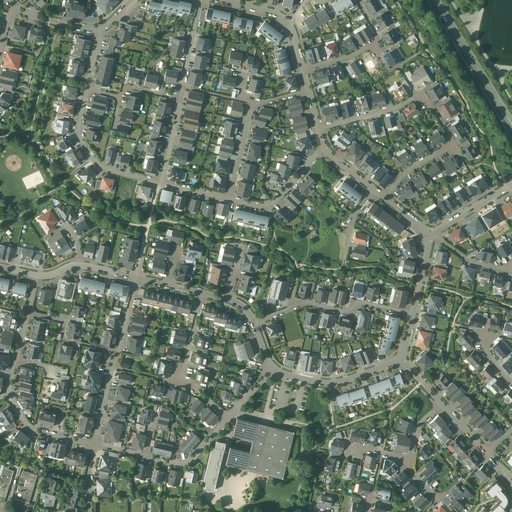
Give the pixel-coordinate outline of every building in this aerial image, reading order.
[(80,3),(73,2),(73,0),(69,0),(68,7),(71,8),(69,15),(76,17),(80,3)] [(105,0),(99,0),(96,3),(100,7),(101,8),(103,6),(106,10),(108,12),(112,7),(105,0)] [(348,8),(343,0),(340,0),(337,2),(343,11),(348,8)] [(343,0),(348,8),(353,5),(350,0),(343,0)] [(370,0),(364,4),(367,9),(378,2),(376,0),(370,0)] [(157,3),(151,1),(148,11),(148,12),(154,14),(157,3)] [(337,2),(332,5),(335,10),(338,14),(343,11),(337,2)] [(378,2),(367,9),(370,14),(376,10),(381,8),(381,7),(378,2)] [(87,5),(80,3),(76,17),(84,19),(86,11),(89,12),(90,4),(87,3),(87,5)] [(185,3),(183,13),(188,15),(189,14),(190,7),(191,4),(185,3)] [(96,11),(98,16),(102,14),(104,12),(106,10),(103,6),(101,8),(100,7),(96,11)] [(214,9),(208,8),(205,19),(211,20),(214,9)] [(219,11),(214,9),(211,20),(216,21),(219,11)] [(319,12),(325,22),(330,19),(328,17),(325,11),(324,9),(319,12)] [(225,12),(219,11),(216,21),(222,23),(225,12)] [(231,13),(225,12),(222,23),(228,24),(229,20),(231,13)] [(320,24),(321,25),(325,22),(319,12),(314,15),(320,24)] [(381,15),(375,18),(378,23),(389,17),(386,12),(385,12),(381,15)] [(309,16),(315,27),(320,24),(314,15),(313,13),(309,16)] [(307,25),(310,30),(315,27),(309,16),(304,19),(307,25)] [(242,18),(236,17),(235,19),(233,27),(239,29),(242,18)] [(389,17),(378,23),(381,29),(387,25),(392,22),(391,22),(389,17)] [(247,19),(242,18),(239,29),(244,30),(247,19)] [(247,19),(244,30),(250,31),(250,30),(252,23),(253,21),(247,19)] [(258,29),(258,30),(262,34),(269,25),(265,21),(263,23),(258,29)] [(137,26),(126,24),(125,29),(131,31),(136,32),(137,26)] [(20,26),(14,25),(12,32),(11,37),(17,39),(20,26)] [(269,25),(262,34),(267,37),(273,28),(269,25)] [(26,28),(20,26),(17,39),(18,39),(18,40),(22,41),(24,35),(26,28)] [(38,29),(32,27),(31,31),(29,39),(35,40),(38,29)] [(370,34),(366,27),(360,31),(366,40),(372,37),(370,34)] [(131,31),(125,29),(119,28),(118,33),(129,36),(131,31)] [(273,28),(267,37),(271,41),(278,32),(273,28)] [(44,30),(38,29),(35,40),(41,41),(43,34),(44,30)] [(388,32),(382,35),(385,40),(396,34),(393,29),(388,32)] [(360,31),(355,34),(356,36),(360,43),(361,44),(366,40),(360,31)] [(278,32),(271,41),(276,44),(277,43),(281,38),(282,36),(278,32)] [(129,36),(118,33),(117,38),(117,39),(122,40),(128,42),(129,36)] [(396,34),(385,40),(388,45),(394,42),(399,39),(396,34)] [(117,38),(111,37),(109,43),(115,44),(121,45),(122,40),(117,39),(117,38)] [(200,37),(198,37),(197,43),(209,45),(210,40),(205,39),(200,37)] [(83,40),(78,38),(76,46),(88,49),(90,41),(83,40)] [(178,39),(174,38),(172,44),(184,47),(185,41),(183,41),(178,39)] [(350,39),(350,38),(343,42),(349,51),(355,47),(355,46),(350,39)] [(209,45),(197,43),(196,48),(207,51),(209,45)] [(184,47),(172,44),(171,49),(183,52),(184,47)] [(335,44),(326,46),(328,56),(338,54),(337,50),(335,44)] [(88,49),(76,46),(74,54),(81,55),(87,57),(88,49)] [(320,47),(314,48),(317,60),(323,58),(322,54),(320,47)] [(314,48),(308,50),(310,58),(311,61),(317,60),(314,48)] [(183,52),(171,49),(170,55),(174,56),(179,57),(181,57),(183,52)] [(392,51),(384,56),(387,61),(390,66),(401,59),(395,49),(392,51)] [(282,50),(274,53),(276,58),(287,55),(285,50),(282,50)] [(237,53),(231,51),(228,63),(234,64),(237,53)] [(18,55),(9,53),(9,55),(7,55),(6,58),(7,58),(6,60),(4,66),(9,67),(10,67),(13,67),(12,68),(13,68),(14,68),(14,69),(15,69),(18,70),(19,66),(21,56),(18,55)] [(243,54),(237,53),(234,64),(240,65),(240,64),(242,58),(243,54)] [(201,56),(196,55),(195,60),(206,63),(207,57),(201,56)] [(287,55),(276,58),(277,64),(288,61),(287,55)] [(104,57),(102,56),(101,62),(112,65),(113,59),(109,58),(104,57)] [(254,58),(248,56),(247,60),(246,65),(246,68),(251,69),(253,61),(254,58)] [(78,61),(73,60),(72,66),(83,69),(85,62),(78,61)] [(206,63),(195,60),(193,66),(199,67),(205,68),(206,63)] [(365,64),(369,70),(375,66),(371,60),(365,64)] [(259,62),(253,61),(251,69),(251,72),(257,73),(259,62)] [(288,61),(277,64),(278,69),(290,66),(288,61)] [(112,65),(101,62),(99,67),(111,70),(112,65)] [(354,62),(346,67),(350,73),(349,74),(351,77),(352,76),(360,72),(357,67),(354,62)] [(83,69),(72,66),(70,72),(82,75),(83,69)] [(290,66),(278,69),(280,75),(288,73),(291,72),(290,66)] [(341,66),(332,68),(333,74),(335,80),(344,78),(342,70),(341,66)] [(111,70),(99,67),(98,73),(110,75),(111,70)] [(135,70),(129,69),(128,74),(127,81),(132,82),(135,70)] [(172,70),(167,69),(165,75),(164,80),(170,82),(172,70)] [(141,72),(135,70),(132,82),(138,84),(140,77),(141,72)] [(178,72),(172,70),(170,82),(176,83),(177,77),(178,72)] [(326,70),(320,71),(323,83),(329,82),(327,76),(326,70)] [(429,80),(423,70),(420,72),(419,70),(415,72),(416,74),(412,76),(413,79),(416,83),(417,82),(418,84),(421,85),(423,84),(424,85),(425,84),(426,83),(425,82),(429,80)] [(202,74),(191,71),(189,77),(201,80),(202,74)] [(320,71),(314,73),(316,79),(317,85),(323,83),(320,71)] [(7,73),(3,72),(1,78),(13,81),(15,75),(15,74),(7,73)] [(110,75),(98,73),(97,78),(108,81),(110,75)] [(153,75),(147,74),(146,77),(145,82),(144,85),(150,87),(153,75)] [(159,77),(153,75),(150,87),(156,88),(157,84),(158,79),(159,77)] [(231,78),(224,76),(222,85),(234,87),(236,79),(231,78)] [(201,80),(189,77),(188,83),(199,85),(201,80)] [(13,81),(1,78),(0,83),(0,85),(4,86),(11,88),(13,81)] [(108,81),(97,78),(95,83),(101,85),(107,86),(108,81)] [(285,80),(287,90),(297,88),(295,78),(293,78),(285,80)] [(261,87),(263,81),(258,80),(251,79),(250,84),(261,87)] [(431,79),(429,80),(425,82),(426,83),(425,84),(426,87),(431,84),(433,83),(431,79)] [(411,89),(406,81),(401,84),(402,85),(406,92),(411,89)] [(260,93),(261,87),(250,84),(249,90),(255,92),(260,93)] [(402,85),(393,90),(398,100),(408,94),(406,92),(402,85)] [(438,85),(427,91),(430,96),(441,90),(438,85)] [(65,95),(68,96),(75,98),(76,98),(77,93),(76,92),(77,88),(67,86),(65,95)] [(441,90),(430,96),(433,101),(444,95),(441,90)] [(4,92),(3,92),(0,96),(9,103),(10,103),(12,94),(11,94),(4,92)] [(190,93),(189,93),(188,100),(201,103),(203,96),(190,93)] [(381,94),(377,95),(380,107),(386,105),(384,100),(383,100),(381,94)] [(380,107),(377,95),(373,96),(374,100),(372,101),(374,108),(380,107)] [(136,97),(129,96),(128,101),(140,104),(141,99),(141,98),(136,97)] [(9,103),(0,97),(0,112),(6,109),(5,108),(9,103)] [(98,98),(94,97),(93,103),(105,106),(106,100),(98,98)] [(68,99),(64,98),(64,101),(61,101),(60,104),(61,105),(59,113),(69,115),(72,116),(73,115),(74,111),(73,109),(75,104),(71,103),(72,100),(68,99)] [(365,98),(356,101),(357,104),(359,111),(359,112),(368,110),(366,101),(365,98)] [(201,103),(188,100),(186,106),(187,107),(200,109),(201,103)] [(297,100),(288,103),(289,109),(301,105),(299,100),(297,100)] [(445,103),(437,108),(444,119),(452,115),(457,112),(450,100),(445,103)] [(140,104),(128,101),(127,107),(133,109),(139,110),(140,104)] [(165,102),(160,101),(159,107),(171,109),(172,104),(165,102)] [(350,102),(341,105),(344,116),(353,114),(352,107),(350,102)] [(105,106),(93,103),(91,109),(95,110),(103,112),(104,112),(105,106)] [(414,104),(404,110),(408,117),(418,111),(414,104)] [(233,105),(231,113),(232,114),(233,115),(234,115),(235,114),(241,116),(243,107),(241,107),(233,105)] [(301,105),(289,109),(291,114),(300,112),(302,111),(301,105)] [(335,106),(329,107),(333,119),(338,118),(337,112),(335,106)] [(171,109),(159,107),(157,112),(162,114),(169,115),(171,109)] [(324,109),(325,115),(327,121),(333,119),(329,107),(324,109)] [(263,110),(261,110),(259,116),(266,118),(270,119),(272,113),(263,110)] [(123,112),(122,112),(120,120),(121,120),(127,121),(131,122),(133,115),(132,114),(123,112)] [(186,112),(185,112),(183,119),(185,119),(197,122),(198,115),(186,112)] [(92,116),(88,115),(86,123),(96,125),(97,122),(98,121),(99,118),(92,116)] [(266,118),(259,116),(255,115),(254,122),(256,122),(265,124),(266,118)] [(393,116),(384,118),(387,127),(390,127),(391,128),(392,128),(393,126),(396,125),(395,121),(393,116)] [(302,118),(293,120),(295,126),(306,123),(307,123),(305,117),(302,118)] [(197,122),(185,119),(184,126),(185,126),(193,128),(197,129),(199,122),(197,122)] [(63,121),(58,120),(57,124),(56,123),(55,127),(57,128),(56,131),(67,133),(68,129),(68,130),(69,126),(68,126),(69,122),(63,121)] [(160,122),(155,120),(154,126),(166,129),(167,123),(160,122)] [(371,134),(381,132),(380,128),(378,120),(368,122),(371,134)] [(231,122),(226,121),(224,127),(237,130),(238,124),(231,122)] [(459,122),(449,127),(453,133),(462,128),(459,122)] [(306,123),(295,126),(293,126),(295,132),(296,132),(305,129),(308,129),(306,123)] [(121,126),(118,125),(116,133),(121,134),(121,135),(124,136),(125,135),(126,136),(128,128),(121,126)] [(166,129),(154,126),(153,132),(158,133),(165,135),(166,129)] [(237,130),(224,127),(223,134),(225,134),(233,136),(235,137),(237,130)] [(261,130),(254,128),(254,131),(253,131),(252,138),(259,140),(263,141),(265,134),(260,133),(261,130)] [(462,128),(453,133),(456,139),(458,138),(464,135),(466,134),(462,128)] [(97,131),(89,130),(88,133),(87,133),(86,137),(98,140),(100,132),(97,131)] [(185,132),(182,131),(181,137),(193,140),(194,134),(185,132)] [(348,135),(343,131),(339,137),(347,143),(351,138),(352,138),(348,135)] [(306,132),(297,134),(299,140),(307,138),(306,132)] [(446,142),(442,135),(440,136),(438,132),(434,135),(440,145),(446,142)] [(440,145),(434,135),(430,137),(432,141),(430,142),(434,149),(440,145)] [(464,135),(458,138),(461,144),(467,140),(464,135)] [(193,140),(181,137),(180,143),(183,144),(191,146),(193,140)] [(347,143),(339,137),(335,142),(341,146),(344,148),(347,143)] [(299,140),(298,140),(300,151),(311,148),(308,138),(307,138),(299,140)] [(70,140),(67,142),(66,139),(64,140),(63,139),(58,142),(63,150),(72,144),(70,140)] [(156,141),(151,140),(149,145),(162,148),(162,145),(163,142),(156,141)] [(224,140),(222,140),(221,146),(231,149),(232,145),(233,145),(233,142),(232,142),(224,140)] [(354,140),(348,147),(351,149),(355,144),(356,142),(354,140)] [(467,140),(461,144),(464,149),(471,145),(468,140),(467,140)] [(424,145),(422,141),(418,144),(424,155),(429,152),(428,150),(425,144),(424,145)] [(255,145),(250,144),(247,157),(251,158),(256,160),(257,156),(258,156),(258,155),(259,154),(260,153),(260,152),(259,151),(259,150),(259,146),(255,145)] [(351,149),(346,155),(351,159),(360,148),(355,144),(351,149)] [(424,155),(418,144),(414,146),(416,150),(415,150),(419,158),(424,155)] [(162,148),(149,145),(148,151),(153,152),(160,154),(161,151),(162,148)] [(476,155),(471,145),(464,149),(463,150),(468,159),(470,158),(471,159),(472,159),(474,158),(475,156),(474,156),(476,155)] [(231,149),(221,146),(219,153),(220,153),(229,155),(230,156),(231,153),(230,152),(231,149)] [(73,151),(68,154),(71,159),(81,153),(78,148),(73,151)] [(360,148),(351,159),(355,162),(364,151),(360,148)] [(116,151),(108,149),(106,160),(113,162),(114,161),(116,152),(116,151)] [(181,151),(176,150),(174,161),(185,164),(187,153),(187,152),(181,151)] [(410,155),(408,155),(406,152),(402,154),(408,164),(414,161),(410,155)] [(81,153),(71,159),(74,164),(79,161),(84,158),(81,153)] [(298,162),(300,157),(298,156),(293,155),(289,154),(287,160),(298,162)] [(408,164),(402,154),(398,157),(400,160),(399,161),(403,168),(408,164)] [(130,158),(121,156),(120,163),(119,166),(127,167),(130,158)] [(367,157),(360,166),(364,169),(372,160),(371,160),(367,157)] [(457,163),(453,157),(448,160),(454,171),(459,168),(457,163)] [(154,160),(149,159),(147,169),(156,171),(159,161),(154,160)] [(231,163),(218,159),(217,164),(219,164),(217,171),(228,174),(231,163)] [(372,160),(364,169),(369,173),(370,171),(374,166),(373,165),(376,162),(372,159),(371,160),(372,160)] [(454,171),(448,160),(443,163),(447,169),(449,174),(450,174),(454,171)] [(462,160),(457,163),(459,168),(460,169),(465,166),(462,160)] [(250,164),(244,163),(242,169),(254,172),(255,165),(250,164)] [(290,172),(291,166),(286,165),(280,163),(279,169),(290,172)] [(438,167),(436,164),(428,169),(430,173),(430,175),(434,176),(436,176),(437,174),(440,172),(441,172),(438,167)] [(95,173),(89,166),(83,172),(80,174),(80,175),(86,181),(95,173)] [(387,173),(381,168),(381,169),(377,174),(374,177),(380,182),(387,173)] [(80,169),(77,171),(75,174),(78,177),(80,175),(80,174),(83,172),(80,169)] [(173,169),(172,169),(170,178),(181,180),(182,172),(181,171),(173,169)] [(254,172),(242,169),(241,175),(248,177),(252,178),(254,172)] [(425,179),(421,172),(416,175),(423,186),(428,184),(428,183),(425,179)] [(282,181),(283,176),(278,174),(272,173),(271,178),(282,181)] [(387,173),(380,182),(385,186),(388,183),(392,177),(387,173)] [(312,179),(308,175),(303,180),(312,188),(317,183),(312,179)] [(423,186),(416,175),(412,178),(418,189),(423,186)] [(490,182),(485,175),(482,177),(482,178),(483,178),(484,181),(486,181),(486,183),(487,184),(490,182)] [(113,180),(103,177),(102,181),(101,187),(110,190),(111,190),(112,186),(113,180)] [(484,181),(483,178),(482,178),(480,179),(479,179),(475,181),(481,191),(485,189),(484,188),(488,186),(487,184),(486,183),(486,181),(484,181)] [(312,188),(303,180),(298,185),(307,193),(312,188)] [(216,181),(215,181),(213,188),(224,191),(226,183),(225,183),(216,181)] [(246,183),(239,181),(238,187),(249,190),(251,184),(246,183)] [(343,181),(337,190),(341,193),(348,185),(343,181)] [(481,191),(475,181),(471,184),(468,186),(470,189),(470,191),(472,192),(472,193),(473,195),(477,193),(481,191)] [(411,188),(408,183),(402,186),(408,196),(413,193),(411,188)] [(146,188),(145,186),(143,187),(143,186),(140,185),(140,186),(138,192),(137,197),(147,200),(147,198),(148,198),(149,192),(150,188),(147,187),(146,188)] [(348,185),(341,193),(346,197),(352,188),(348,185)] [(408,196),(402,186),(397,189),(401,195),(403,199),(408,196)] [(249,190),(238,187),(236,194),(243,195),(248,196),(249,190)] [(352,188),(346,197),(350,200),(357,191),(352,188)] [(461,189),(455,192),(461,202),(467,198),(465,194),(462,188),(461,189)] [(172,192),(163,190),(161,199),(169,201),(170,197),(172,192)] [(297,192),(294,190),(289,195),(298,203),(302,198),(297,192)] [(299,190),(297,192),(302,198),(303,198),(305,196),(305,195),(299,190)] [(357,191),(350,200),(355,204),(359,198),(361,195),(357,191)] [(185,197),(177,195),(177,196),(175,204),(174,206),(183,208),(185,197)] [(298,203),(289,195),(284,200),(287,203),(293,208),(298,203)] [(401,195),(396,198),(403,203),(406,202),(403,199),(401,195)] [(451,197),(450,196),(444,200),(450,209),(456,205),(451,197)] [(199,201),(192,199),(191,202),(190,202),(189,205),(190,205),(189,209),(197,211),(197,210),(199,202),(199,201)] [(444,200),(438,203),(439,204),(443,211),(444,212),(450,209),(444,200)] [(205,203),(204,209),(203,213),(207,214),(207,215),(211,216),(213,205),(205,203)] [(227,205),(220,203),(220,204),(218,210),(217,213),(225,215),(227,209),(227,205)] [(293,208),(287,203),(285,205),(291,211),(293,208)] [(374,203),(367,211),(371,215),(378,206),(374,203)] [(511,213),(511,212),(507,204),(501,207),(505,212),(507,216),(508,216),(511,213)] [(60,205),(57,207),(62,215),(65,220),(69,217),(70,219),(75,216),(71,209),(67,211),(65,206),(62,208),(60,205)] [(375,218),(382,209),(378,206),(371,215),(375,218)] [(434,209),(433,208),(426,212),(432,221),(439,217),(438,216),(434,209)] [(241,211),(235,209),(234,212),(233,219),(232,220),(238,221),(241,211)] [(282,209),(280,211),(279,210),(274,215),(278,219),(278,220),(279,222),(281,222),(284,224),(290,218),(289,216),(285,211),(282,209)] [(293,215),(287,209),(285,211),(289,216),(290,218),(293,215)] [(386,212),(382,209),(375,218),(380,221),(386,212)] [(494,209),(488,212),(495,223),(501,220),(500,218),(496,211),(494,209)] [(57,222),(50,211),(38,219),(45,229),(53,224),(57,222)] [(246,212),(241,211),(238,221),(244,223),(246,212)] [(252,213),(246,212),(244,223),(249,224),(252,213)] [(391,216),(386,212),(380,221),(384,224),(391,216)] [(489,227),(495,223),(488,212),(483,216),(484,218),(488,225),(489,227)] [(257,214),(252,213),(249,224),(255,225),(257,214)] [(263,216),(257,214),(255,225),(260,226),(263,216)] [(268,217),(263,216),(260,226),(266,228),(267,223),(268,217)] [(391,216),(384,224),(388,228),(395,219),(391,216)] [(477,218),(467,224),(468,226),(473,233),(472,234),(474,236),(479,233),(479,232),(483,229),(477,218)] [(399,222),(395,219),(388,228),(392,231),(399,222)] [(77,224),(75,226),(80,234),(89,229),(84,220),(77,224)] [(399,222),(392,231),(397,234),(404,226),(399,222)] [(53,224),(45,229),(48,235),(50,233),(56,229),(53,224)] [(472,234),(473,233),(468,226),(463,228),(468,236),(472,234)] [(460,228),(449,235),(454,243),(465,237),(460,228)] [(184,233),(173,230),(168,229),(166,235),(171,236),(171,239),(182,242),(184,233)] [(65,239),(60,232),(47,240),(52,248),(65,239)] [(367,235),(355,232),(354,240),(358,241),(365,243),(367,235)] [(139,241),(126,238),(124,248),(123,248),(122,253),(121,258),(134,261),(135,257),(136,255),(135,254),(135,252),(137,252),(137,250),(139,241)] [(413,238),(402,242),(404,247),(415,244),(413,238)] [(70,247),(65,239),(52,248),(57,255),(70,247)] [(202,247),(195,245),(196,242),(190,241),(190,244),(189,251),(196,253),(200,254),(202,247)] [(158,242),(156,242),(155,248),(167,251),(168,245),(166,244),(158,242)] [(510,251),(505,243),(504,244),(500,243),(499,247),(498,247),(500,252),(500,253),(502,254),(503,257),(510,252),(510,251)] [(94,246),(86,244),(84,255),(92,257),(92,255),(94,248),(94,246)] [(414,244),(404,247),(405,251),(405,254),(414,256),(415,250),(414,244)] [(108,247),(101,245),(97,259),(99,259),(101,260),(105,260),(108,247)] [(14,248),(8,247),(5,258),(11,260),(12,257),(14,248)] [(257,252),(249,247),(247,254),(256,256),(257,252)] [(356,248),(355,247),(354,251),(353,251),(352,255),(363,258),(365,250),(356,248)] [(33,251),(23,248),(21,255),(20,260),(30,263),(32,254),(33,251)] [(167,251),(155,248),(153,254),(155,255),(163,257),(165,257),(166,257),(167,251)] [(232,250),(225,248),(223,255),(233,258),(235,251),(232,250)] [(196,253),(189,251),(188,251),(186,258),(194,260),(196,253)] [(447,253),(437,251),(435,261),(437,261),(444,263),(446,257),(447,253)] [(487,252),(480,251),(478,252),(475,254),(475,255),(478,258),(485,260),(487,252)] [(493,254),(487,252),(485,260),(493,262),(497,260),(493,254)] [(42,256),(32,254),(30,263),(40,266),(41,259),(42,256)] [(247,254),(246,254),(245,259),(244,258),(243,260),(257,263),(259,257),(256,256),(247,254)] [(233,258),(223,255),(221,262),(229,264),(232,264),(233,258)] [(408,260),(405,259),(405,260),(403,266),(413,269),(414,262),(408,260)] [(257,263),(243,260),(243,262),(244,262),(243,267),(244,267),(252,269),(256,270),(257,263)] [(162,264),(154,262),(152,270),(163,272),(165,266),(164,264),(162,264)] [(188,266),(181,264),(180,271),(191,274),(192,267),(188,266)] [(220,268),(214,266),(213,267),(212,274),(225,277),(227,269),(220,268)] [(413,269),(403,266),(402,273),(405,274),(411,275),(413,269)] [(438,268),(434,267),(432,276),(434,277),(434,279),(438,279),(438,278),(443,279),(445,269),(438,268)] [(474,269),(471,269),(471,268),(468,267),(468,268),(464,267),(464,271),(462,278),(472,280),(472,278),(474,269)] [(191,274),(180,271),(178,278),(185,279),(189,280),(191,274)] [(486,272),(483,271),(483,272),(480,271),(479,274),(478,280),(480,281),(485,283),(485,282),(488,282),(490,273),(486,273),(486,272)] [(225,277),(212,274),(210,281),(216,282),(223,284),(225,277)] [(255,278),(243,275),(241,282),(253,285),(255,278)] [(503,277),(496,275),(493,285),(501,287),(502,282),(503,277)] [(87,279),(81,277),(80,282),(79,288),(85,290),(87,279)] [(10,280),(4,279),(1,289),(7,291),(8,285),(10,280)] [(93,280),(87,279),(85,290),(91,291),(93,280)] [(288,282),(274,279),(271,295),(270,295),(275,297),(284,299),(288,282)] [(99,282),(93,280),(91,291),(96,292),(99,282)] [(21,283),(16,281),(14,286),(13,292),(19,294),(21,283)] [(73,284),(61,281),(58,295),(70,298),(73,287),(73,284)] [(105,283),(99,282),(96,292),(102,294),(104,288),(105,283)] [(117,284),(111,282),(110,289),(109,293),(115,295),(117,284)] [(253,285),(241,282),(240,289),(245,290),(251,292),(253,285)] [(27,284),(21,283),(19,294),(25,295),(26,289),(27,284)] [(123,285),(117,284),(115,295),(120,296),(123,285)] [(309,286),(302,284),(301,288),(300,288),(299,291),(300,292),(299,295),(308,297),(309,291),(310,286),(309,286)] [(363,286),(355,284),(355,286),(353,287),(353,290),(353,291),(353,295),(360,297),(361,292),(363,286)] [(129,287),(123,285),(120,296),(126,297),(127,295),(129,287)] [(378,288),(374,287),(373,289),(369,288),(367,296),(366,298),(375,300),(378,288)] [(52,291),(46,289),(46,291),(40,289),(37,301),(43,302),(43,303),(49,305),(51,297),(52,291)] [(327,291),(318,289),(317,293),(316,299),(324,301),(325,299),(327,291)] [(340,291),(333,289),(333,293),(331,300),(331,301),(337,302),(340,291)] [(403,290),(396,289),(394,296),(406,299),(408,291),(403,290)] [(150,292),(145,290),(142,301),(148,303),(150,292)] [(346,292),(340,291),(337,302),(343,304),(343,303),(345,296),(346,292)] [(156,293),(150,292),(148,303),(154,304),(156,293)] [(162,295),(156,293),(154,304),(160,305),(162,295)] [(271,295),(269,294),(266,308),(272,309),(275,297),(270,295),(271,295)] [(168,296),(162,295),(160,305),(165,307),(168,296)] [(441,298),(430,295),(427,306),(436,309),(438,309),(441,298)] [(174,297),(168,296),(165,307),(171,308),(174,298),(174,297)] [(406,299),(394,296),(393,303),(392,303),(399,305),(404,306),(406,299)] [(174,298),(171,308),(171,309),(177,310),(180,299),(174,298)] [(185,301),(180,299),(177,310),(183,311),(185,301)] [(191,302),(185,301),(183,311),(189,313),(190,307),(191,302)] [(211,306),(205,305),(204,311),(203,315),(209,316),(211,306)] [(85,308),(74,306),(72,314),(78,316),(83,317),(85,308)] [(217,308),(211,306),(209,316),(214,317),(215,317),(216,311),(217,308)] [(371,313),(357,310),(356,316),(358,317),(356,329),(367,331),(369,320),(371,314),(371,313)] [(216,311),(215,317),(214,317),(214,320),(220,322),(222,312),(216,311)] [(228,313),(222,312),(220,322),(225,323),(227,316),(228,313)] [(316,314),(307,312),(304,322),(313,324),(315,319),(316,314)] [(8,314),(6,313),(4,320),(17,323),(18,316),(16,316),(8,314)] [(334,315),(323,313),(320,324),(331,327),(334,318),(334,315)] [(391,316),(389,315),(387,321),(398,323),(399,318),(396,317),(391,316)] [(427,316),(423,315),(420,324),(430,327),(432,317),(427,316)] [(477,315),(474,315),(473,315),(472,319),(470,319),(469,324),(481,327),(482,323),(483,318),(478,316),(477,315)] [(111,316),(110,316),(108,325),(119,327),(121,318),(119,318),(111,316)] [(227,316),(225,323),(224,326),(230,327),(233,318),(227,316)] [(495,316),(494,320),(491,319),(489,326),(489,327),(498,329),(499,321),(500,317),(495,316)] [(136,318),(133,317),(132,324),(143,327),(144,320),(136,318)] [(346,318),(340,317),(338,324),(337,329),(343,331),(346,318)] [(239,319),(233,318),(230,327),(236,329),(236,328),(238,320),(239,319)] [(352,320),(346,318),(343,331),(349,332),(350,327),(352,320)] [(17,323),(4,320),(2,327),(4,327),(13,330),(15,330),(17,323)] [(41,321),(35,320),(33,326),(45,329),(46,323),(41,321)] [(511,322),(506,322),(503,332),(511,334),(511,333),(511,322)] [(76,325),(70,323),(69,329),(79,332),(81,326),(76,325)] [(276,323),(267,326),(270,335),(279,332),(277,326),(276,323)] [(143,327),(132,324),(130,331),(132,331),(140,333),(141,333),(143,327)] [(45,329),(33,326),(32,332),(43,335),(45,329)] [(79,332),(69,329),(67,336),(73,337),(78,338),(79,332)] [(424,331),(419,330),(417,338),(429,340),(430,333),(424,331)] [(13,333),(5,331),(4,334),(7,334),(6,336),(7,338),(12,339),(13,333)] [(117,333),(107,331),(105,337),(116,340),(117,333)] [(178,331),(176,331),(174,337),(185,340),(187,333),(185,333),(178,331)] [(43,335),(32,332),(30,338),(37,339),(42,341),(43,335)] [(395,334),(385,332),(383,337),(391,339),(394,340),(395,334)] [(467,333),(465,332),(461,336),(458,338),(463,344),(471,337),(467,333)] [(12,339),(7,338),(6,336),(7,334),(4,334),(2,333),(1,338),(0,340),(0,342),(0,346),(10,349),(12,339)] [(391,339),(383,337),(381,336),(379,342),(390,345),(391,339)] [(116,340),(105,337),(103,344),(108,346),(114,347),(116,340)] [(142,340),(131,337),(129,343),(141,346),(142,340)] [(185,340),(174,337),(173,343),(175,344),(182,346),(184,346),(185,340)] [(475,342),(471,337),(463,344),(467,349),(471,346),(475,342)] [(429,340),(417,338),(416,345),(421,346),(427,347),(429,340)] [(240,352),(251,348),(249,341),(241,344),(238,345),(240,352)] [(500,341),(499,341),(495,345),(493,347),(492,348),(493,349),(494,355),(496,357),(499,360),(504,355),(509,351),(500,341)] [(390,345),(379,342),(378,348),(385,349),(389,350),(390,345)] [(141,346),(129,343),(128,350),(134,351),(139,352),(141,346)] [(35,345),(29,344),(27,350),(39,353),(41,346),(35,345)] [(58,358),(69,361),(70,357),(72,349),(72,347),(62,345),(58,358)] [(251,348),(240,352),(243,359),(254,355),(251,348)] [(177,351),(169,349),(169,352),(167,352),(166,356),(179,359),(180,354),(178,354),(179,351),(177,351)] [(296,351),(288,349),(286,358),(284,358),(283,363),(292,365),(295,356),(296,351)] [(368,349),(363,352),(367,362),(367,363),(373,360),(372,358),(368,349)] [(39,353),(27,350),(26,356),(32,357),(38,359),(39,353)] [(95,352),(88,350),(86,357),(100,360),(100,358),(99,358),(100,353),(95,352)] [(362,351),(357,353),(360,361),(361,364),(367,362),(363,352),(362,351)] [(479,356),(474,351),(469,355),(466,358),(471,364),(479,356)] [(421,357),(416,362),(420,366),(429,358),(425,354),(425,353),(421,357)] [(0,354),(0,367),(5,369),(7,361),(8,361),(9,357),(5,356),(0,354)] [(307,369),(309,356),(303,354),(302,363),(301,368),(307,369)] [(349,368),(354,366),(352,361),(350,355),(345,357),(349,368)] [(315,357),(309,356),(307,369),(313,370),(314,365),(316,357),(315,357)] [(479,356),(471,364),(475,369),(476,369),(479,366),(484,361),(479,356)] [(100,360),(86,357),(84,364),(92,365),(97,367),(98,362),(99,362),(100,360)] [(344,370),(349,368),(345,357),(339,359),(342,365),(344,370)] [(429,358),(420,366),(424,370),(429,365),(433,362),(432,362),(429,358)] [(162,361),(159,361),(157,369),(157,370),(158,371),(159,372),(160,372),(163,373),(169,375),(172,364),(170,363),(162,361)] [(494,373),(488,366),(481,372),(482,372),(482,373),(483,375),(485,375),(488,379),(491,376),(494,373)] [(26,368),(21,367),(20,373),(21,373),(31,375),(32,369),(26,368)] [(87,379),(100,382),(101,378),(101,374),(96,373),(89,371),(88,375),(87,375),(87,376),(88,376),(87,379)] [(253,373),(243,371),(242,377),(251,379),(253,373)] [(31,375),(21,373),(19,381),(21,382),(21,381),(30,383),(32,375),(31,375)] [(130,376),(126,375),(126,374),(124,373),(123,374),(119,373),(118,380),(120,381),(127,382),(129,383),(130,376)] [(400,374),(394,376),(398,386),(404,384),(402,380),(400,374)] [(449,381),(444,375),(438,380),(436,383),(441,389),(445,385),(449,381)] [(394,376),(389,378),(390,378),(393,388),(398,386),(394,376)] [(488,379),(484,382),(487,385),(493,379),(491,376),(488,379)] [(251,379),(242,377),(240,382),(244,383),(250,385),(251,379)] [(389,378),(384,380),(388,391),(393,389),(393,388),(390,378),(389,378)] [(493,379),(487,384),(490,387),(492,385),(491,385),(496,380),(494,378),(493,379)] [(100,382),(87,379),(86,383),(85,383),(85,384),(86,384),(85,388),(92,389),(98,391),(98,390),(98,387),(99,387),(100,382)] [(504,385),(498,379),(496,380),(491,385),(492,385),(497,391),(504,385)] [(384,380),(379,382),(383,393),(388,391),(384,380)] [(30,383),(21,381),(21,382),(19,390),(21,390),(30,392),(32,384),(30,383)] [(68,383),(61,381),(60,385),(56,384),(55,388),(57,389),(56,393),(60,394),(60,395),(65,396),(66,396),(67,390),(66,390),(68,383)] [(244,383),(240,382),(235,381),(233,387),(243,389),(244,383)] [(379,382),(374,384),(378,394),(383,393),(379,382)] [(447,387),(446,388),(448,390),(455,384),(453,382),(447,387)] [(164,387),(154,384),(151,394),(162,397),(162,396),(164,388),(164,387)] [(378,394),(374,384),(368,386),(370,392),(372,396),(378,394)] [(448,390),(446,392),(450,397),(459,389),(455,384),(448,390)] [(125,388),(118,387),(117,389),(116,392),(128,395),(130,389),(125,388)] [(243,389),(233,387),(232,392),(236,393),(236,394),(241,395),(243,389)] [(363,388),(358,390),(361,400),(367,398),(365,394),(363,388)] [(506,388),(499,395),(502,398),(504,396),(509,391),(506,388)] [(179,390),(173,389),(172,391),(171,399),(170,400),(177,401),(179,390)] [(459,389),(450,397),(454,401),(456,399),(463,393),(459,389)] [(30,392),(21,390),(19,399),(22,399),(30,401),(32,393),(30,392)] [(186,392),(179,390),(177,401),(183,403),(183,402),(185,394),(186,392)] [(358,390),(353,391),(356,402),(361,400),(358,390)] [(232,392),(226,391),(225,397),(234,399),(236,394),(236,393),(232,392)] [(348,393),(347,393),(351,403),(350,403),(351,404),(356,402),(353,391),(348,393)] [(51,397),(64,400),(65,396),(60,395),(60,394),(56,393),(53,392),(51,397)] [(128,395),(116,392),(115,395),(116,395),(115,398),(122,400),(127,401),(128,395)] [(347,392),(342,394),(345,405),(350,403),(351,403),(347,393),(348,393),(347,392)] [(463,393),(456,399),(458,401),(465,395),(463,393)] [(345,405),(342,394),(336,396),(339,403),(340,407),(345,405)] [(97,397),(88,395),(86,402),(95,404),(97,397)] [(465,395),(458,401),(460,404),(467,397),(465,395)] [(472,401),(468,397),(467,397),(460,404),(459,405),(463,409),(470,402),(470,403),(472,401)] [(30,401),(22,399),(21,403),(24,407),(25,408),(31,409),(32,402),(30,401)] [(203,403),(198,399),(195,401),(194,401),(193,403),(193,404),(190,407),(196,412),(196,411),(202,405),(203,403)] [(95,404),(86,402),(84,409),(91,411),(94,411),(95,404)] [(470,402),(463,409),(461,411),(465,415),(468,413),(474,407),(470,403),(470,402)] [(121,406),(114,404),(113,407),(112,410),(124,412),(125,407),(121,406)] [(202,405),(196,411),(198,413),(199,412),(204,407),(202,405)] [(202,414),(200,416),(205,420),(212,412),(208,407),(202,414)] [(474,407),(468,413),(470,415),(476,409),(474,407)] [(7,408),(0,412),(0,415),(1,417),(0,417),(0,418),(2,421),(3,421),(5,424),(5,425),(7,423),(13,420),(14,419),(12,415),(10,412),(7,408)] [(152,410),(145,409),(145,412),(142,411),(140,420),(143,421),(143,422),(149,423),(150,419),(151,420),(152,414),(151,414),(152,410)] [(476,409),(470,415),(472,417),(478,411),(476,409)] [(124,412),(112,410),(111,413),(112,413),(111,416),(118,417),(123,418),(124,412)] [(52,413),(44,411),(44,412),(43,413),(40,412),(38,424),(43,425),(46,426),(47,426),(52,427),(55,416),(53,415),(52,414),(52,413)] [(482,416),(478,411),(472,417),(469,419),(474,424),(475,423),(482,416)] [(165,413),(160,412),(159,419),(168,421),(170,414),(165,413)] [(217,416),(212,412),(205,420),(210,425),(211,424),(216,418),(217,416)] [(484,414),(482,416),(475,423),(479,427),(486,420),(488,419),(484,414)] [(87,416),(82,415),(82,417),(81,418),(80,418),(78,426),(79,426),(79,427),(79,430),(90,432),(92,427),(93,424),(92,423),(94,418),(92,417),(87,416)] [(442,419),(438,415),(432,420),(429,423),(433,427),(442,419)] [(257,423),(237,418),(233,435),(252,440),(253,440),(257,422),(257,423)] [(168,421),(159,419),(157,425),(161,426),(166,428),(166,427),(168,421)] [(442,419),(433,427),(437,431),(444,424),(446,423),(442,419)] [(8,428),(9,431),(15,428),(17,426),(13,420),(7,423),(9,426),(7,427),(8,428)] [(413,424),(403,420),(401,426),(399,425),(398,429),(400,430),(401,430),(410,432),(413,424)] [(486,420),(480,426),(482,428),(488,422),(486,420)] [(117,423),(108,421),(106,430),(120,432),(122,424),(117,423)] [(294,431),(257,422),(253,440),(252,440),(250,451),(250,452),(246,469),(283,478),(286,467),(291,443),(294,431)] [(488,422),(482,428),(484,431),(491,425),(488,422)] [(444,424),(437,431),(435,432),(439,437),(448,429),(444,424)] [(484,431),(482,433),(486,437),(487,436),(495,429),(494,429),(491,425),(484,431)] [(495,429),(487,436),(491,440),(494,438),(500,432),(496,427),(494,429),(495,429)] [(448,429),(439,437),(443,441),(447,437),(452,433),(448,429)] [(21,432),(19,430),(18,431),(15,435),(14,435),(17,438),(16,440),(18,442),(24,434),(21,432)] [(120,432),(106,430),(105,438),(115,440),(118,441),(120,432)] [(365,432),(356,430),(355,433),(351,432),(350,439),(363,442),(364,438),(366,432),(365,432)] [(196,435),(192,431),(188,436),(196,443),(200,439),(196,435)] [(381,437),(379,437),(380,432),(375,431),(375,432),(372,431),(371,434),(370,440),(369,443),(373,444),(372,444),(375,445),(376,444),(379,445),(380,439),(381,437)] [(500,432),(494,438),(496,440),(502,434),(500,432)] [(137,434),(136,433),(135,437),(134,437),(134,438),(133,439),(133,440),(133,441),(133,442),(133,443),(134,443),(133,447),(137,448),(142,449),(145,435),(143,435),(137,434)] [(24,434),(18,442),(20,444),(22,441),(25,444),(25,443),(29,439),(29,438),(27,436),(24,434)] [(196,443),(188,436),(184,440),(192,448),(196,443)] [(405,438),(398,436),(398,437),(396,443),(409,446),(410,439),(405,438)] [(453,441),(450,444),(455,449),(463,442),(458,436),(453,441)] [(449,439),(445,443),(448,447),(450,444),(453,441),(451,438),(449,439)] [(45,441),(36,439),(34,448),(43,449),(43,450),(44,445),(45,441)] [(336,440),(334,439),(333,442),(332,442),(331,443),(331,444),(331,446),(332,446),(331,448),(336,450),(342,451),(344,442),(340,441),(336,440)] [(192,448),(184,440),(180,445),(181,446),(186,450),(188,452),(192,448)] [(215,447),(224,449),(226,442),(216,440),(215,447)] [(161,442),(155,441),(154,447),(153,452),(158,453),(161,442)] [(57,443),(52,442),(52,444),(50,452),(49,454),(56,455),(59,443),(57,443)] [(161,442),(158,453),(164,454),(167,444),(161,442)] [(468,447),(463,442),(455,449),(460,454),(460,455),(463,451),(468,447)] [(65,445),(60,444),(61,443),(59,443),(56,455),(62,457),(63,455),(65,447),(65,445)] [(295,444),(291,443),(286,467),(289,467),(295,444)] [(409,446),(396,443),(396,445),(395,446),(396,446),(395,449),(402,451),(407,452),(409,446)] [(434,450),(428,443),(425,446),(431,452),(434,450)] [(173,445),(167,444),(164,454),(170,456),(170,454),(172,448),(173,445)] [(425,446),(425,445),(419,451),(422,455),(421,456),(424,459),(431,452),(425,446)] [(215,447),(212,446),(212,447),(204,480),(204,481),(206,482),(216,484),(224,449),(215,447)] [(250,452),(230,447),(226,464),(226,465),(226,464),(245,469),(246,469),(250,452),(250,451),(250,452)] [(78,453),(70,451),(68,458),(68,461),(67,462),(75,464),(78,453)] [(463,451),(460,455),(460,454),(457,457),(459,460),(465,454),(463,451)] [(467,456),(464,459),(468,463),(476,456),(472,452),(467,456)] [(86,454),(78,453),(75,464),(83,466),(84,461),(86,454)] [(465,454),(459,460),(461,462),(464,459),(467,456),(465,454)] [(376,457),(366,455),(364,466),(372,468),(373,468),(374,463),(376,457)] [(109,457),(104,456),(101,458),(98,469),(101,470),(109,471),(112,472),(113,467),(113,466),(114,466),(114,465),(114,464),(115,459),(109,457)] [(476,456),(468,463),(472,468),(475,465),(480,460),(476,456)] [(330,457),(329,457),(328,460),(327,459),(325,465),(328,465),(327,468),(337,470),(339,459),(330,457)] [(393,462),(392,461),(385,459),(382,470),(386,471),(385,473),(388,473),(389,475),(396,468),(398,466),(394,462),(393,462)] [(433,463),(431,460),(425,466),(427,468),(431,464),(432,465),(433,463)] [(356,463),(348,462),(347,467),(346,467),(345,471),(346,471),(345,475),(353,477),(356,463)] [(144,464),(139,463),(138,466),(137,472),(136,476),(145,478),(146,477),(147,470),(148,466),(143,465),(144,464)] [(432,465),(431,464),(427,468),(423,472),(426,476),(426,477),(428,480),(429,480),(432,477),(437,472),(434,469),(435,468),(432,465)] [(475,465),(472,468),(469,470),(471,473),(477,467),(475,465)] [(486,467),(484,465),(477,471),(484,478),(487,475),(490,472),(488,470),(489,470),(486,467)] [(8,469),(3,467),(1,475),(0,474),(0,480),(10,484),(14,470),(8,469)] [(396,468),(389,475),(391,477),(396,473),(398,471),(396,468)] [(164,472),(161,472),(161,470),(158,469),(156,479),(155,480),(156,480),(161,482),(162,481),(164,473),(164,472)] [(37,474),(23,470),(21,477),(27,480),(25,487),(33,489),(37,474)] [(181,472),(172,470),(171,474),(170,474),(168,478),(170,479),(169,483),(177,485),(178,486),(180,478),(181,472)] [(198,473),(194,472),(193,470),(188,471),(189,472),(187,478),(187,480),(191,481),(191,484),(196,483),(196,482),(198,473)] [(409,478),(403,471),(400,473),(398,475),(395,479),(401,485),(409,478)] [(484,478),(480,481),(483,484),(490,478),(487,475),(484,478)] [(61,481),(51,478),(49,488),(54,489),(59,490),(61,481)] [(489,511),(484,507),(478,511),(503,511),(506,510),(504,508),(505,507),(506,506),(507,505),(507,503),(508,501),(506,499),(508,498),(507,496),(506,495),(506,493),(506,494),(504,492),(503,493),(501,491),(504,488),(495,478),(492,481),(492,482),(484,490),(489,495),(490,493),(494,498),(495,497),(496,499),(498,501),(497,502),(490,508),(491,510),(489,511)] [(10,484),(0,480),(0,495),(2,496),(6,497),(10,484)] [(100,480),(97,480),(98,495),(106,495),(106,496),(109,496),(110,495),(111,495),(110,487),(109,488),(109,480),(108,480),(100,480)] [(214,490),(216,484),(206,482),(205,488),(214,490)] [(409,482),(403,488),(405,490),(411,484),(409,482)] [(370,485),(360,483),(357,492),(365,494),(368,492),(369,488),(370,485)] [(405,490),(403,492),(409,498),(413,495),(418,490),(412,483),(411,484),(405,490)] [(25,487),(19,485),(17,491),(23,493),(24,493),(22,501),(29,503),(33,489),(25,487)] [(463,485),(459,489),(456,485),(452,488),(462,499),(465,495),(469,499),(473,495),(463,485)] [(389,489),(379,486),(377,496),(381,497),(388,499),(388,498),(390,490),(389,489)] [(82,491),(68,487),(67,492),(73,494),(70,505),(78,507),(82,491)] [(462,499),(452,488),(449,492),(452,496),(449,499),(458,509),(462,505),(459,502),(462,499)] [(47,493),(42,492),(40,497),(46,498),(44,507),(52,509),(56,496),(53,495),(47,493)] [(328,496),(321,495),(320,499),(322,499),(321,503),(320,506),(326,507),(326,505),(330,506),(332,497),(331,497),(328,496)] [(425,498),(422,495),(420,497),(416,501),(417,501),(414,503),(418,506),(418,505),(421,508),(429,501),(426,498),(425,498)] [(22,501),(14,499),(13,504),(20,506),(18,511),(26,511),(29,503),(22,501)] [(360,502),(354,500),(354,502),(353,502),(353,506),(352,506),(351,507),(351,509),(352,510),(351,511),(360,511),(362,506),(361,504),(359,504),(360,502)] [(382,504),(376,502),(374,510),(381,511),(385,511),(387,506),(387,505),(382,504)]
